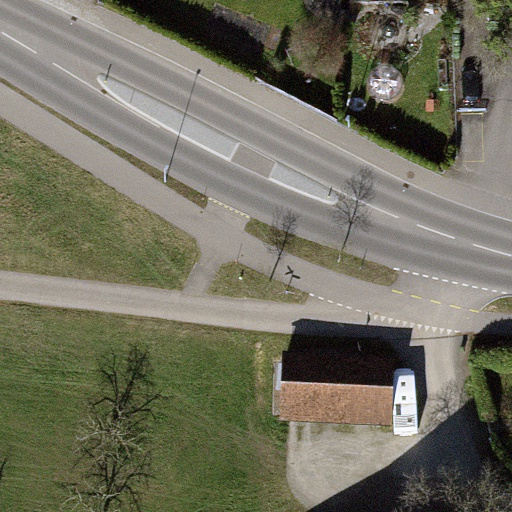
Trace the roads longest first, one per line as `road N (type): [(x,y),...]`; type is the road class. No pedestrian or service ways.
road 1 (tertiary): [(468,244),(253,161),(0,31)]
road 2 (residential): [(0,283),(191,307),(402,313),(446,291),(468,244)]
